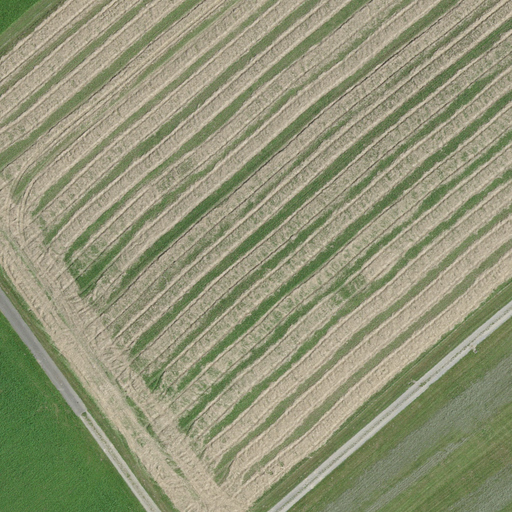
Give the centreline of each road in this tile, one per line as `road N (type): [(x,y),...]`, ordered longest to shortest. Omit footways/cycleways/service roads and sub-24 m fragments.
road 1 (track): [(272,511),(511,308)]
road 2 (track): [(0,290),(157,511)]
